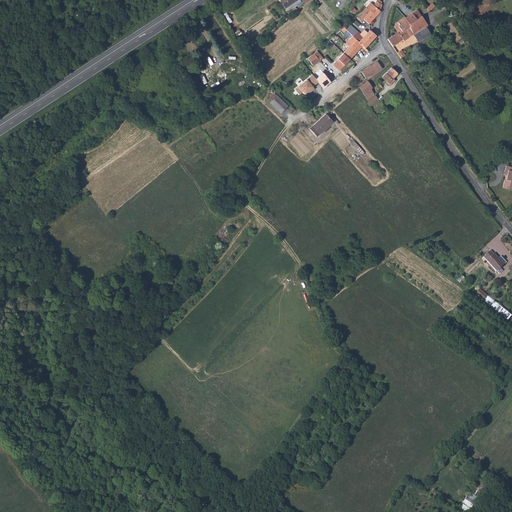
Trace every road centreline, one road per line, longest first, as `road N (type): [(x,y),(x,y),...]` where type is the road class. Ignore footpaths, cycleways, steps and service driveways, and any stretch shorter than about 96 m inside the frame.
road 1 (unclassified): [(511,231),(385,45)]
road 2 (primary): [(184,5),(0,126)]
